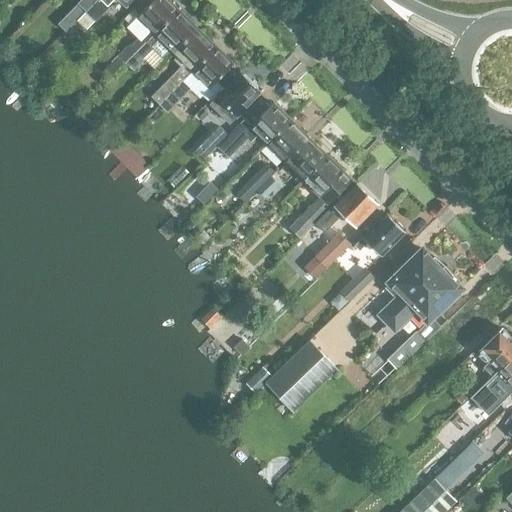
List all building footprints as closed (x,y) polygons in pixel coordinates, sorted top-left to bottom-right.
[(80,0),(78,3),(86,11),(96,0),(80,0)] [(96,0),(86,11),(95,20),(109,6),(108,5),(112,0),(121,0),(126,4),(130,0),(96,0)] [(127,48),(113,62),(120,70),(126,64),(129,61),(177,11),(170,4),(170,1),(168,0),(154,0),(138,17),(128,28),(139,39),(132,46),(127,48)] [(86,11),(77,20),(86,29),(95,20),(86,11)] [(129,61),(126,64),(133,71),(144,60),(142,59),(153,49),(162,58),(171,49),(174,52),(196,29),(192,26),(192,23),(188,18),(185,18),(177,11),(129,61)] [(182,66),(152,97),(160,104),(187,77),(215,48),(208,41),(208,38),(203,33),(200,33),(198,31),(196,29),(174,52),(176,53),(172,57),(182,66)] [(160,104),(157,107),(164,114),(189,88),(200,98),(232,65),(230,62),(230,60),(225,55),(222,55),(215,48),(187,77),(160,104)] [(213,102),(210,105),(229,123),(237,115),(260,91),(257,88),(257,86),(252,81),(250,81),(241,73),(213,102)] [(268,143),(289,121),(287,119),(287,116),(280,110),(278,110),(272,104),(251,126),(244,119),(228,136),(217,147),(228,158),(247,139),(250,142),(258,134),(268,143)] [(291,123),(289,121),(268,143),(284,159),(296,147),(300,150),(309,140),(299,131),(299,128),(294,123),(291,123)] [(202,162),(217,147),(228,136),(218,127),(193,153),(202,162)] [(315,147),(309,140),(300,150),(296,147),(284,159),(305,179),(326,157),(324,155),(324,152),(318,147),(315,147)] [(328,159),(326,157),(305,179),(322,196),(328,203),(350,180),(336,168),(336,165),(331,159),(328,159)] [(268,164),(237,194),(245,201),(275,172),(268,164)] [(270,177),(257,190),(265,199),(279,186),(270,177)] [(211,181),(196,197),(206,206),(220,190),(211,181)] [(336,207),(317,226),(324,232),(342,214),(356,227),(377,205),(356,184),(335,206),(336,207)] [(226,187),(222,192),(227,197),(232,192),(226,187)] [(311,208),(301,218),(310,228),(332,206),(328,203),(322,196),(311,208)] [(386,213),(364,236),(355,245),(361,250),(369,241),(383,254),(405,232),(386,213)] [(338,233),(316,256),(327,267),(349,244),(338,233)] [(437,258),(434,257),(433,258),(423,248),(389,281),(400,293),(378,314),(386,322),(446,264),(444,262),(442,260),(440,259),(437,258)] [(316,256),(305,267),(316,278),(327,267),(316,256)] [(452,277),(453,276),(452,273),(451,271),(450,268),(448,266),(446,264),(386,322),(394,330),(416,309),(427,321),(462,287),(452,277)] [(374,278),(365,268),(343,291),(352,300),(374,278)] [(470,339),(492,318),(472,298),(438,332),(455,349),(468,337),(470,339)] [(214,309),(203,322),(211,330),(223,317),(214,309)] [(511,337),(502,328),(480,351),(490,361),(484,367),(492,375),(493,374),(498,369),(511,354),(511,337)] [(415,330),(386,358),(396,368),(425,340),(415,330)] [(243,339),(235,347),(242,354),(250,346),(243,339)] [(294,411),(337,369),(310,341),(266,383),(294,411)] [(471,396),(470,397),(488,415),(511,391),(511,354),(498,369),(493,374),(492,375),(471,396)] [(264,367),(247,384),(255,392),(272,376),(264,367)] [(461,387),(453,395),(462,404),(470,397),(471,396),(461,387)] [(449,484),(486,450),(475,438),(438,473),(449,484)] [(435,480),(401,511),(400,511),(443,511),(455,501),(435,480)] [(473,486),(461,498),(472,509),(484,497),(473,486)]
